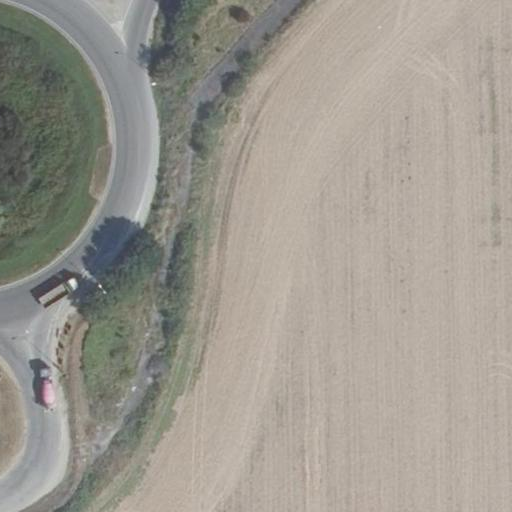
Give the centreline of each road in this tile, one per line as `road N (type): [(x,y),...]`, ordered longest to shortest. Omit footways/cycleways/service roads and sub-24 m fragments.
road 1 (primary): [(11,308),(68,280),(110,233),(133,173),(122,79)]
road 2 (unclassified): [(0,498),(29,482),(38,452),(35,402),(11,308)]
